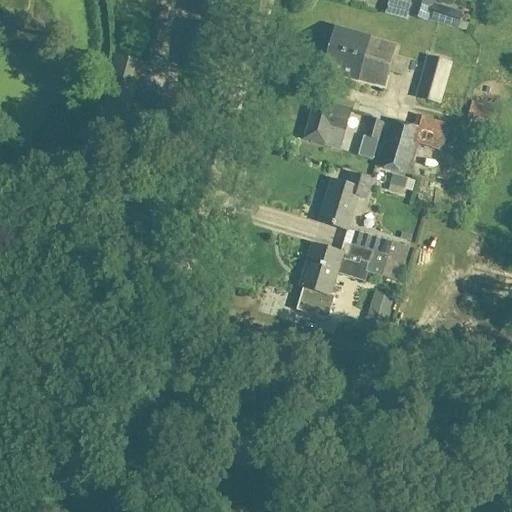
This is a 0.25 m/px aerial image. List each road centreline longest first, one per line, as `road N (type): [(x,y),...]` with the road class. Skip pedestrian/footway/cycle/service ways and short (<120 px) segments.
road 1 (residential): [(175,303),(267,0)]
road 2 (track): [(113,511),(160,357)]
